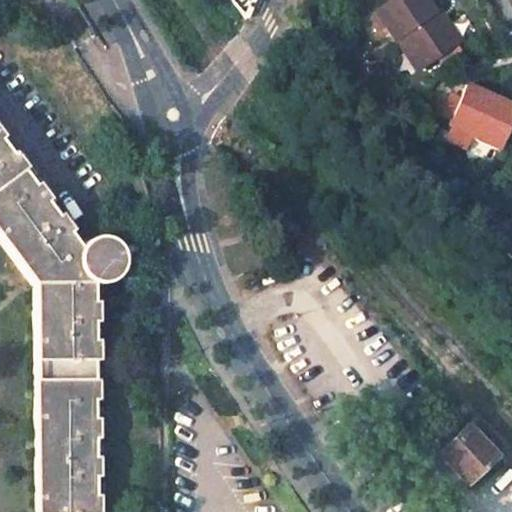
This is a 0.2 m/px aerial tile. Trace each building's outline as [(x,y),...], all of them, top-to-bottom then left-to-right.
[(431,10),(425,0),(378,0),(372,4),(388,33),(390,33),(398,47),(406,43),(417,62),(454,41),(442,20),(434,24),(427,12),(431,10)] [(442,20),(435,7),(431,10),(427,12),(434,24),(442,20)] [(398,47),(408,67),(417,62),(406,43),(398,47)] [(510,110),(459,87),(440,127),(491,151),(510,110)] [(0,249),(24,282),(30,511),(96,511),(90,282),(98,284),(106,284),(117,280),(122,268),(120,257),(117,245),(109,241),(96,239),(86,241),(81,250),(0,139),(0,249)] [(507,442),(478,410),(463,423),(493,455),(507,442)] [(493,455),(463,423),(433,450),(463,482),(493,455)]
